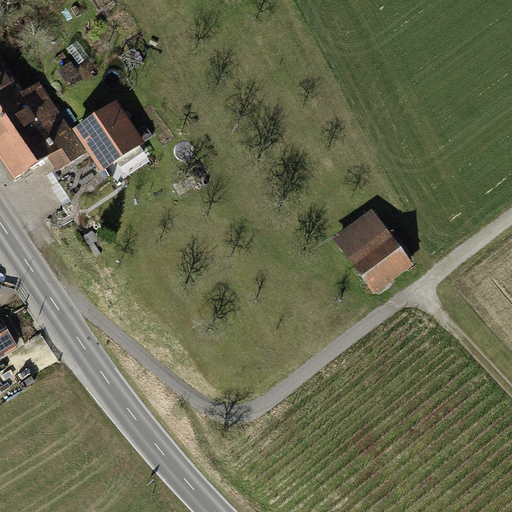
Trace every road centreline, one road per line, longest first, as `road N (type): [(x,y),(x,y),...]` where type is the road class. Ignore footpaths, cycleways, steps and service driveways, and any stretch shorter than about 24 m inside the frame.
road 1 (track): [(56,305),(76,307),(218,408),(250,412),(283,400),(425,301)]
road 2 (primary): [(217,511),(130,410),(0,220)]
road 3 (track): [(425,301),(511,391)]
